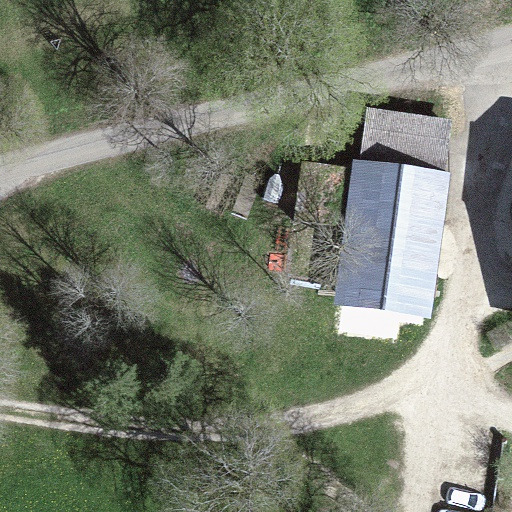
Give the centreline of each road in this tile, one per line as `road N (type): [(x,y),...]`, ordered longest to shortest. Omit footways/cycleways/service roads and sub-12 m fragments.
road 1 (unclassified): [(0,178),(511,38)]
road 2 (track): [(0,425),(300,430),(449,390)]
